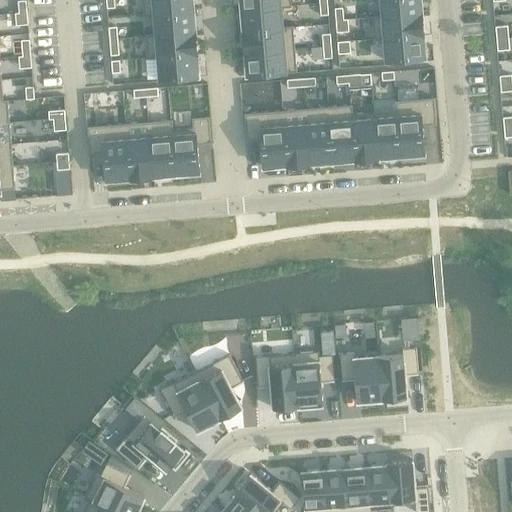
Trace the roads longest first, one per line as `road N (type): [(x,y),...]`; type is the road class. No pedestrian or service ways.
road 1 (residential): [(0,225),(453,186),(459,166),(446,0)]
road 2 (residential): [(448,424),(235,440),(176,511)]
